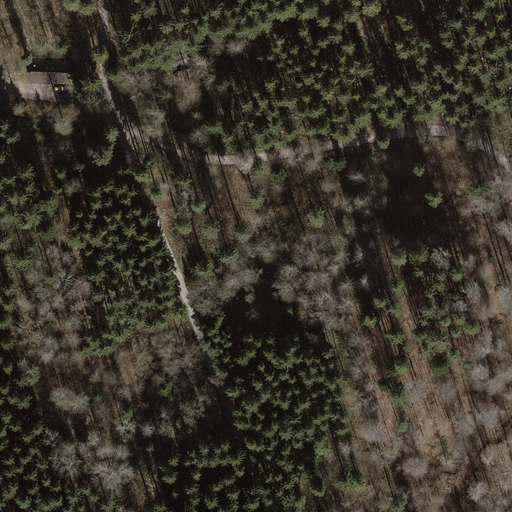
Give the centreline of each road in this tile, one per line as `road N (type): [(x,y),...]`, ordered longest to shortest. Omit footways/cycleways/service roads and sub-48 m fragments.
road 1 (track): [(46,95),(114,119),(152,143),(225,158),(451,131),(511,166)]
road 2 (track): [(110,85),(121,149),(269,511)]
road 3 (track): [(46,95),(110,85),(264,35),(303,0)]
road 4 (track): [(452,511),(466,458),(511,413)]
